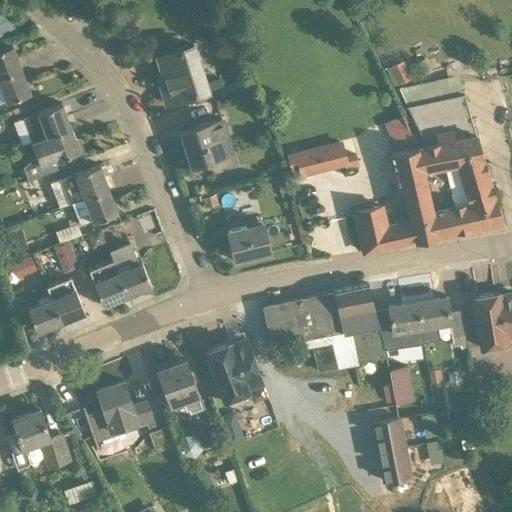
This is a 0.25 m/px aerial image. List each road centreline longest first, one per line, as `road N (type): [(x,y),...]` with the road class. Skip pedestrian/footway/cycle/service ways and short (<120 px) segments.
road 1 (residential): [(208,298),(130,116),(51,19),(19,0)]
road 2 (residential): [(208,298),(281,278),(511,247)]
road 3 (residential): [(0,375),(208,298)]
